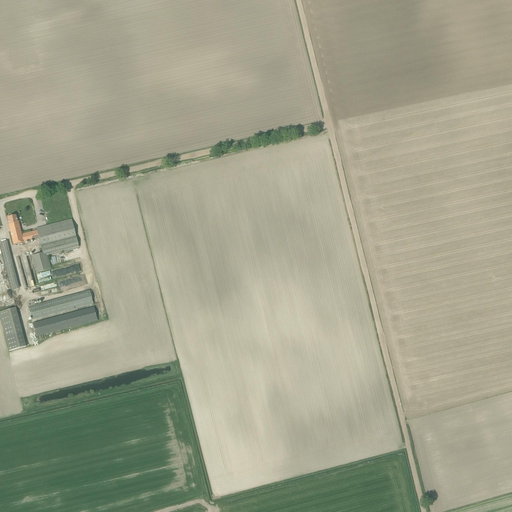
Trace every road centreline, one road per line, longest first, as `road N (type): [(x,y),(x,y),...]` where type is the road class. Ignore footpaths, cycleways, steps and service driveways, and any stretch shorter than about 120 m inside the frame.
road 1 (track): [(297,0),(424,511)]
road 2 (track): [(328,124),(31,195)]
